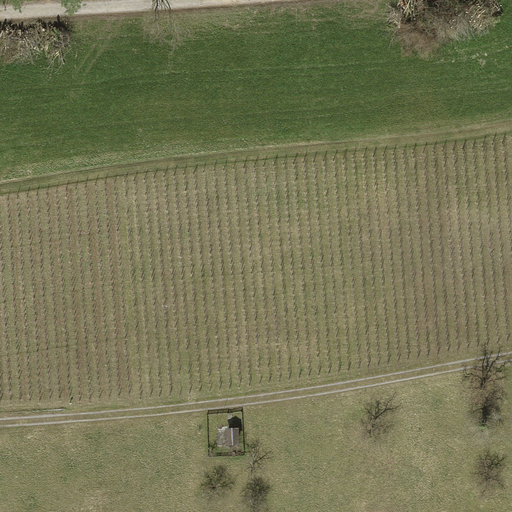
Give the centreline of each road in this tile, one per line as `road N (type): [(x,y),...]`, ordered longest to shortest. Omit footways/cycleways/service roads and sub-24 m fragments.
road 1 (track): [(0,429),(282,405),(511,361)]
road 2 (track): [(0,194),(511,133)]
road 3 (track): [(257,0),(0,18)]
